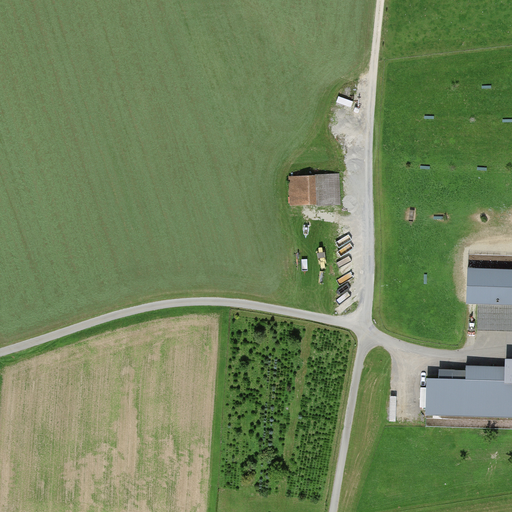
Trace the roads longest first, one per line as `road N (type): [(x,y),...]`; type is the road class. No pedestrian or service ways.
road 1 (track): [(365,332),(224,302),(149,306),(0,353)]
road 2 (track): [(365,332),(380,0)]
road 3 (track): [(333,511),(365,332)]
road 4 (track): [(365,332),(436,353),(511,353)]
